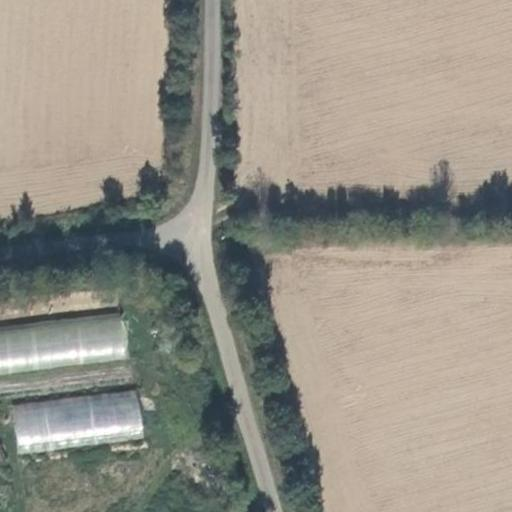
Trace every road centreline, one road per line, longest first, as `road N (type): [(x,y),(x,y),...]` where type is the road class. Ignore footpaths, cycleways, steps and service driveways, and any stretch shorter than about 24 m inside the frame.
road 1 (unclassified): [(272,511),(199,228)]
road 2 (unclassified): [(199,228),(211,0)]
road 3 (unclassified): [(199,228),(0,257)]
